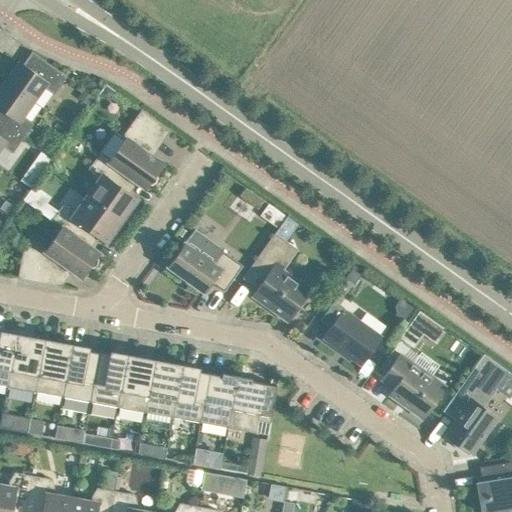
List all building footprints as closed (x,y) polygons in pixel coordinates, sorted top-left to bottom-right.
[(54,94),(67,76),(32,51),(23,64),(18,61),(4,81),(33,101),(44,87),(54,94)] [(23,116),(33,101),(4,81),(0,87),(0,121),(23,138),(33,123),(23,116)] [(106,84),(100,92),(109,98),(114,90),(106,84)] [(83,88),(78,95),(88,103),(94,95),(83,88)] [(148,152),(165,128),(169,131),(170,130),(141,109),(122,136),(125,138),(109,161),(133,179),(133,180),(144,188),(147,184),(152,185),(156,182),(157,177),(156,172),(162,163),(148,152)] [(23,138),(0,121),(0,148),(2,146),(12,153),(23,138)] [(40,151),(33,160),(45,169),(52,159),(40,151)] [(125,190),(133,180),(133,179),(109,161),(99,154),(88,168),(98,180),(87,195),(122,220),(137,199),(125,190)] [(244,187),(238,195),(258,209),(264,201),(244,187)] [(122,220),(87,195),(76,210),(62,205),(58,211),(46,202),(40,212),(62,227),(87,244),(87,243),(95,233),(106,241),(122,220)] [(4,198),(0,203),(0,207),(9,214),(14,205),(4,198)] [(269,205),(262,215),(271,222),(278,212),(269,205)] [(98,260),(96,255),(99,252),(87,243),(87,244),(62,227),(45,250),(23,246),(18,278),(62,286),(62,285),(60,285),(62,273),(67,267),(81,277),(88,267),(93,268),(97,265),(98,260)] [(224,291),(242,265),(223,251),(224,249),(223,249),(222,250),(194,231),(195,229),(194,228),(167,266),(205,292),(212,283),(224,291)] [(290,280),(293,276),(283,269),(297,249),(274,233),(242,278),(257,289),(255,292),(271,304),(268,308),(287,321),(293,313),(297,313),(302,305),(302,301),(307,293),(290,280)] [(354,262),(345,275),(354,281),(363,269),(354,262)] [(401,295),(395,303),(397,312),(405,318),(414,305),(401,295)] [(382,337),(343,310),(345,308),(334,300),(320,320),(330,327),(323,337),(362,365),(382,337)] [(423,334),(436,344),(447,329),(419,309),(399,336),(414,347),(423,334)] [(0,384),(7,386),(17,335),(2,332),(1,334),(0,334),(0,384)] [(35,391),(44,342),(44,340),(17,335),(7,386),(35,391)] [(62,396),(72,345),(44,340),(44,342),(35,391),(62,396)] [(90,402),(99,353),(86,350),(87,348),(72,345),(62,396),(90,402)] [(117,407),(127,355),(112,352),(111,355),(99,353),(90,402),(117,407)] [(483,407),(497,388),(495,387),(507,371),(509,373),(509,372),(484,353),(448,403),(461,412),(445,434),(455,441),(453,444),(465,452),(467,449),(471,453),(497,417),(483,407)] [(445,386),(400,354),(381,379),(394,388),(389,394),(422,418),(445,386)] [(145,412),(154,363),(154,360),(127,355),(117,407),(145,412)] [(172,417),(182,366),(154,360),(154,363),(145,412),(172,417)] [(200,422),(209,373),(197,371),(197,368),(182,366),(172,417),(200,422)] [(227,427),(237,376),(222,373),(222,375),(209,373),(200,422),(227,427)] [(276,386),(265,383),(252,381),(252,379),(237,376),(227,427),(256,432),(258,420),(270,422),(276,386)] [(0,429),(43,431),(44,416),(1,414),(0,429)] [(111,438),(93,435),(91,445),(110,448),(111,438)] [(167,448),(149,444),(147,455),(165,459),(167,448)] [(511,460),(479,467),(481,481),(475,482),(480,511),(504,511),(504,509),(511,507),(511,460)] [(250,461),(247,473),(260,476),(262,463),(250,461)] [(201,482),(200,488),(216,491),(219,474),(203,471),(201,482)] [(24,511),(32,475),(15,472),(8,482),(8,485),(0,483),(0,511),(24,511)] [(69,511),(72,497),(54,494),(55,490),(53,479),(32,475),(24,511),(69,511)] [(109,511),(114,490),(116,477),(108,475),(105,479),(103,488),(97,487),(91,497),(90,501),(72,497),(69,511),(109,511)] [(152,511),(137,509),(138,506),(135,494),(114,490),(109,511),(152,511)] [(187,500),(186,504),(197,506),(199,495),(195,494),(187,500)] [(353,498),(352,505),(356,511),(364,511),(367,501),(353,498)] [(195,511),(197,506),(186,504),(180,503),(173,511),(195,511)]
